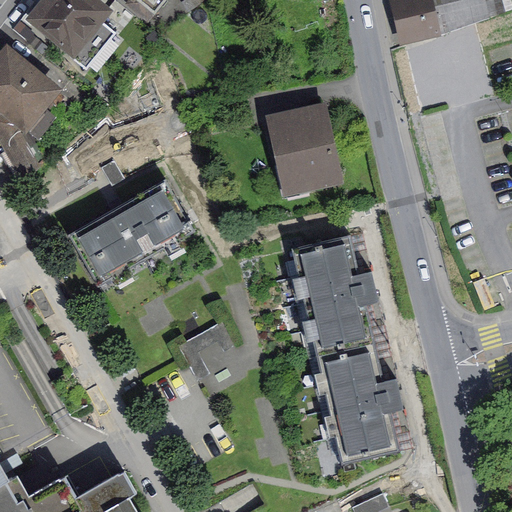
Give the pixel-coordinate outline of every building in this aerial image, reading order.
[(91,0),(48,0),(33,19),(73,52),(82,42),(94,52),(111,32),(98,21),(106,12),(91,0)] [(130,0),(127,4),(148,21),(164,0),(130,0)] [(392,0),(403,44),(435,36),(434,33),(443,31),(435,0),(392,0)] [(479,0),(444,0),(449,19),(482,10),(479,0)] [(14,45),(0,60),(0,113),(29,139),(69,95),(14,45)] [(325,103),(266,117),(284,197),(344,183),(325,103)] [(163,184),(75,234),(105,291),(193,242),(163,184)] [(294,258),(300,284),(357,271),(351,245),(294,258)] [(300,284),(306,311),(363,298),(359,280),(357,271),(300,284)] [(363,298),(367,314),(381,311),(373,277),(359,280),(363,298)] [(219,337),(225,348),(246,337),(222,294),(209,301),(219,321),(183,340),(201,374),(212,368),(201,347),(219,337)] [(306,311),(312,337),(369,324),(367,314),(363,298),(306,311)] [(312,337),(318,364),(375,351),(369,324),(312,337)] [(318,364),(324,390),(382,377),(375,351),(318,364)] [(324,390),(330,417),(388,404),(384,387),(382,377),(324,390)] [(388,404),(392,421),(406,418),(397,384),(384,387),(388,404)] [(330,417),(337,443),(394,430),(392,421),(388,404),(330,417)] [(337,443),(343,469),(400,456),(394,430),(337,443)] [(21,501),(0,511),(136,511),(129,498),(132,496),(118,473),(70,499),(59,479),(21,501)] [(0,511),(21,501),(13,489),(8,480),(0,484),(0,511)]
